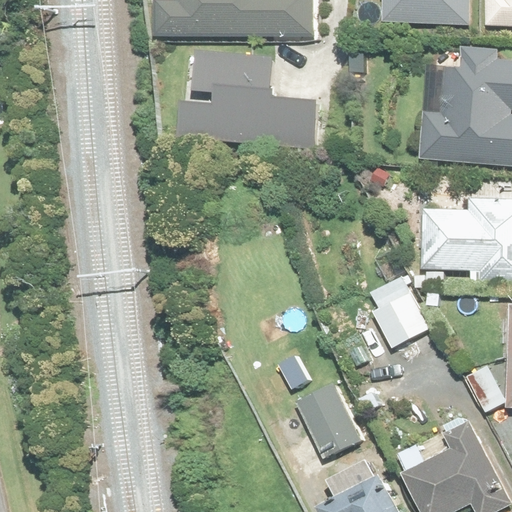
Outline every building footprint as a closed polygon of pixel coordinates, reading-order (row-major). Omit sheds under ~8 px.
[(160,3),(160,38),(315,41),(315,0),(176,0),(177,4),(160,3)] [(384,0),(384,25),(474,27),(474,0),(384,0)] [(511,30),(511,0),(492,0),(491,30),(511,30)] [(424,114),(422,161),(511,164),(511,64),(501,65),(502,51),(467,50),(466,68),(446,68),(444,115),(424,114)] [(182,105),(180,141),(321,148),(323,103),(273,100),(275,62),(197,58),(195,106),(182,105)] [(473,213),(424,211),(423,272),(472,273),(471,282),(511,283),(511,201),(473,200),(473,213)] [(406,278),(374,293),(382,311),(377,314),(395,352),(432,334),(406,278)] [(485,367),(468,377),(490,415),(507,405),(485,367)] [(340,384),(297,405),(325,462),(368,441),(340,384)] [(399,460),(425,511),(458,511),(473,504),(477,511),(508,511),(511,510),(511,501),(469,418),(442,432),(453,452),(435,461),(427,445),(399,460)] [(339,503),(323,511),(402,511),(374,459),(328,483),(339,503)]
